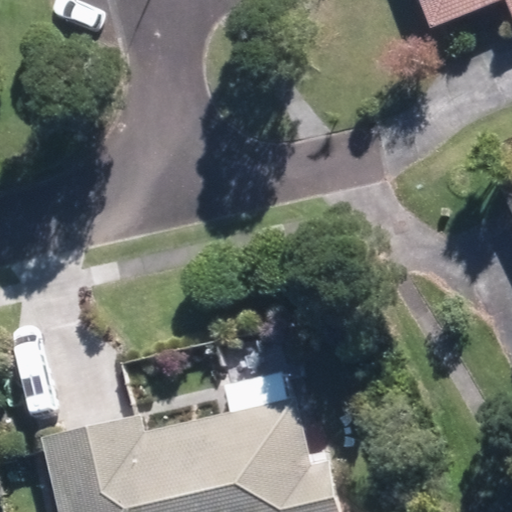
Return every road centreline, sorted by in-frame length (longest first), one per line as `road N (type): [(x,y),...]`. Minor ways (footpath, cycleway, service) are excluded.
road 1 (residential): [(367,151),(170,195)]
road 2 (residential): [(131,0),(170,195)]
road 3 (residential): [(170,195),(0,233)]
